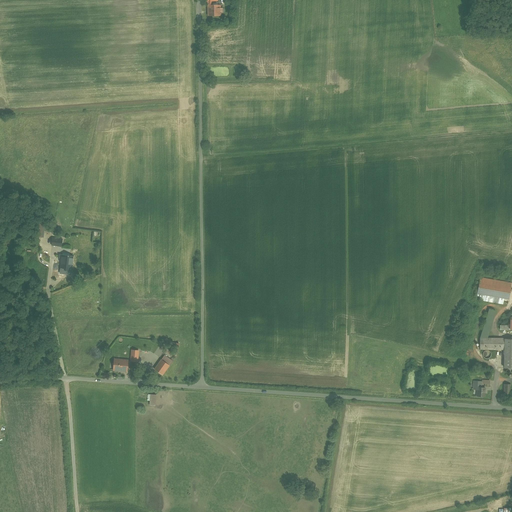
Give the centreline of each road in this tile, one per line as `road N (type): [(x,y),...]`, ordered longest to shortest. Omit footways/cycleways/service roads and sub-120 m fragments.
road 1 (unclassified): [(202,387),(200,0)]
road 2 (unclassified): [(511,410),(202,387)]
road 3 (unclassified): [(202,387),(68,379)]
road 4 (unclassified): [(78,511),(68,379)]
